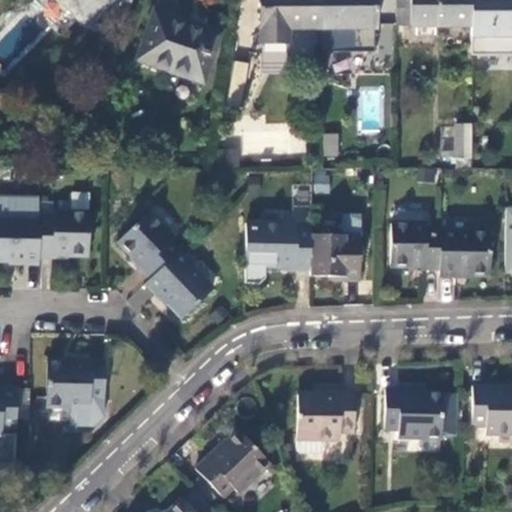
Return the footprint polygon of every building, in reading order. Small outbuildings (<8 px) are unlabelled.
[(57,0),(85,27),(111,0),(57,0)] [(321,29),(321,0),(263,0),(263,43),(289,44),(289,28),(321,29)] [(376,0),(321,0),(321,29),(377,29),(376,0)] [(472,26),(471,0),(411,0),(412,26),(472,26)] [(511,0),(471,0),(472,26),(511,26),(511,0)] [(222,32),(155,10),(139,60),(205,81),(222,32)] [(250,64),(235,61),(228,104),(241,107),(250,64)] [(442,157),(456,157),(457,128),(442,128),(442,157)] [(456,157),(457,169),(473,169),(471,128),(457,128),(456,157)] [(471,128),(473,169),(489,170),(488,156),(488,130),(488,128),(471,128)] [(503,131),(488,130),(488,156),(503,156),(503,131)] [(323,156),(338,156),(337,133),(322,133),(323,156)] [(56,218),(39,218),(39,220),(38,258),(56,259),(56,255),(90,257),(90,215),(56,214),(56,218)] [(178,256),(179,254),(170,243),(174,238),(149,214),(120,241),(144,266),(142,269),(152,280),(178,256)] [(24,266),(38,267),(38,258),(39,220),(0,219),(0,259),(23,260),(24,266)] [(311,235),(311,227),(297,227),(297,224),(261,225),(260,266),(293,267),(293,270),(310,270),(311,235)] [(442,234),(442,231),(428,230),(428,226),(391,226),(391,267),(426,267),(427,273),(441,272),(442,234)] [(441,272),(441,280),(457,279),(457,277),(491,277),(492,235),(442,234),(441,272)] [(361,237),(311,235),(310,270),(310,278),(344,278),(346,281),(360,281),(361,237)] [(152,280),(147,285),(159,297),(161,294),(184,318),(213,291),(178,256),(152,280)] [(105,400),(106,362),(75,361),(76,363),(48,363),(47,405),(89,408),(90,401),(105,400)] [(511,433),(511,390),(504,391),(504,387),(474,386),(473,427),(486,428),(487,433),(511,433)] [(16,428),(16,389),(0,388),(0,436),(0,437),(1,429),(16,428)] [(456,435),(457,393),(443,393),(416,393),(416,390),(385,390),(385,430),(399,430),(399,437),(442,437),(442,435),(456,435)] [(355,433),(355,393),(326,393),(325,395),(300,396),(299,438),(340,439),(341,432),(355,433)] [(271,463),(241,432),(222,451),(220,449),(198,470),(225,499),(235,490),(239,495),(271,463)] [(182,500),(169,511),(214,511),(194,490),(183,501),(182,500)]
